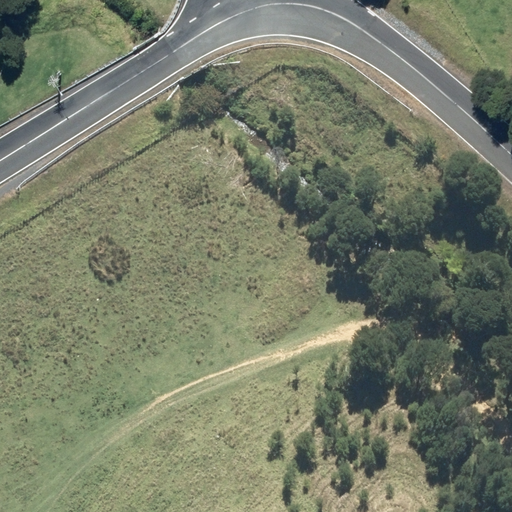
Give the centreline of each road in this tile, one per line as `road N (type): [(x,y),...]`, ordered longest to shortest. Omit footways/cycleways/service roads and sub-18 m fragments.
road 1 (secondary): [(0,160),(213,28),(275,5)]
road 2 (secondary): [(275,5),(321,7),(350,21),(511,155)]
